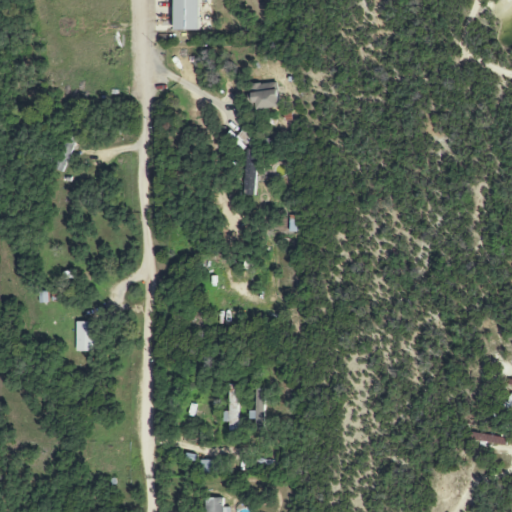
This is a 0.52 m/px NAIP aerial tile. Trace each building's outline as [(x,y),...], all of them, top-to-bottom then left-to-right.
[(199,0),(175,0),(176,31),(200,31),(199,0)] [(279,107),(277,83),(247,86),(249,110),(279,107)] [(51,168),(60,173),(81,132),(72,127),(51,168)] [(244,196),(255,196),(256,151),(246,150),(244,196)] [(76,352),(94,352),(93,323),(76,323),(76,352)] [(229,431),(237,431),(236,390),(228,390),(228,412),(222,412),(223,423),(229,423),(229,431)] [(253,421),(254,421),(254,429),(264,429),(263,390),(253,390),(253,421)] [(216,460),(200,461),(201,476),(217,475),(216,460)] [(225,511),(226,508),(223,508),(222,498),(205,499),(205,511),(225,511)]
